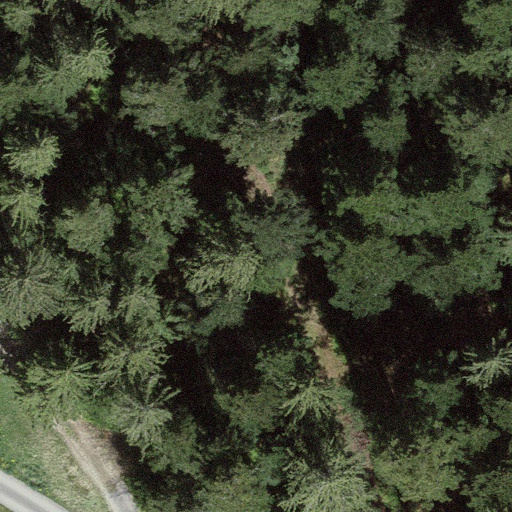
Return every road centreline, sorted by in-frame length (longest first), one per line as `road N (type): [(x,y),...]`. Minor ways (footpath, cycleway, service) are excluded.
road 1 (track): [(104,511),(0,374)]
road 2 (track): [(511,399),(486,416),(456,464),(444,511)]
